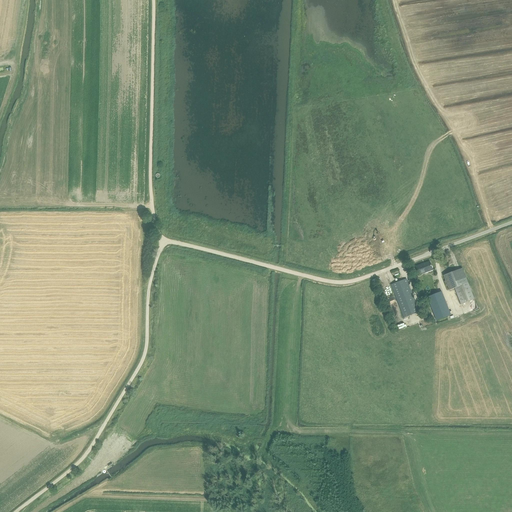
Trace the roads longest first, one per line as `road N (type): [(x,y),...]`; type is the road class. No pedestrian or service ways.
road 1 (track): [(162,241),(141,363),(88,450),(30,501)]
road 2 (track): [(162,241),(150,176),(154,0)]
road 3 (track): [(386,270),(342,284),(162,241)]
road 4 (unclassified): [(511,223),(386,270)]
